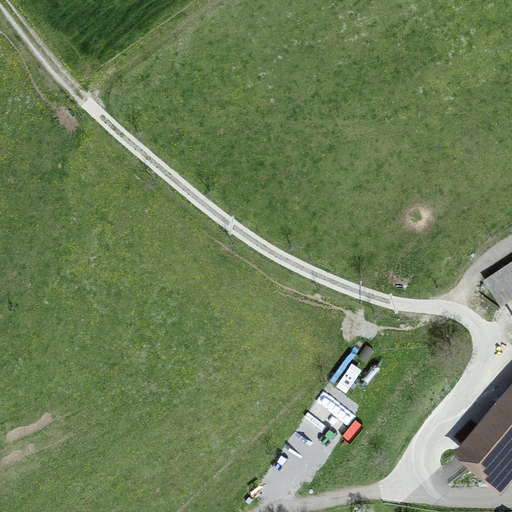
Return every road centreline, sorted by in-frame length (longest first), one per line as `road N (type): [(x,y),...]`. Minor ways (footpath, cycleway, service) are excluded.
road 1 (track): [(1,0),(103,119),(215,216),(343,288),(458,314),(479,327),(488,357),(433,429),(402,489),(511,499)]
road 2 (track): [(270,511),(402,489)]
